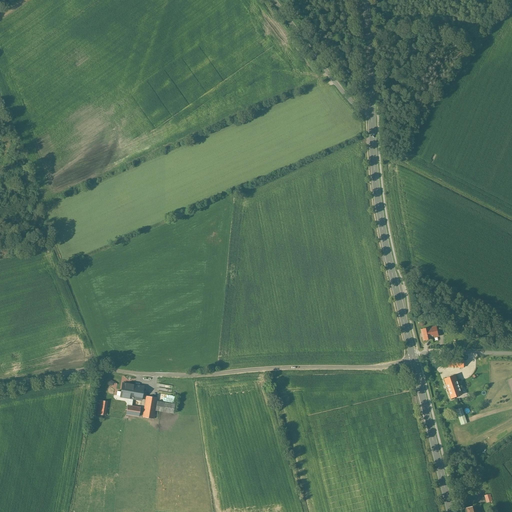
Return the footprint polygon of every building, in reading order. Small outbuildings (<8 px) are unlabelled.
[(435,327),(421,330),(424,340),(432,338),(432,337),(437,336),(435,327)] [(464,359),(448,358),(448,367),(463,367),(464,359)] [(455,375),(445,379),(451,398),(462,395),(455,375)] [(144,387),(122,383),(120,397),(128,398),(127,404),(127,405),(132,406),(133,399),(141,400),(144,387)] [(157,398),(146,396),(142,417),(153,419),(155,411),(156,401),(157,398)] [(107,401),(99,400),(97,414),(105,415),(107,401)] [(174,404),(156,401),(155,411),(173,413),(174,404)] [(132,406),(127,405),(126,414),(138,416),(140,407),(132,406)] [(462,408),(456,410),(460,421),(462,426),(468,424),(466,419),(462,408)]
